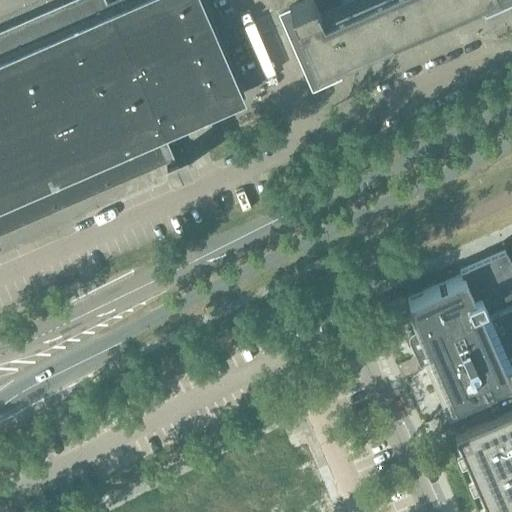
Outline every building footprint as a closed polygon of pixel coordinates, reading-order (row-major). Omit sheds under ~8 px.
[(165,131),(173,120),(236,92),(196,0),(109,0),(106,2),(105,0),(66,0),(0,28),(0,232),(165,161),(171,173),(189,166),(179,143),(170,147),(166,139),(168,138),(165,131)] [(511,0),(354,0),(341,6),(337,0),(272,0),(278,14),(280,13),(279,12),(288,8),(296,26),(286,31),(311,89),(339,77),(340,76),(339,72),(397,47),(398,50),(425,39),(424,35),(482,10),(484,14),(485,13),(484,11),(491,7),(492,8),(494,8),(496,9),(497,8),(499,7),(500,5),(500,3),(500,1),(501,0),(509,0),(511,2),(511,0)] [(430,350),(419,354),(426,369),(425,369),(449,422),(452,421),(451,421),(452,421),(489,404),(485,393),(493,389),(492,386),(510,378),(509,377),(508,377),(505,371),(511,368),(511,304),(488,315),(482,301),(511,287),(511,263),(507,253),(507,254),(504,248),(459,267),(462,273),(407,297),(430,350)] [(511,511),(511,410),(454,436),(487,511),(511,511)] [(316,453),(294,461),(300,478),(322,470),(316,453)]
